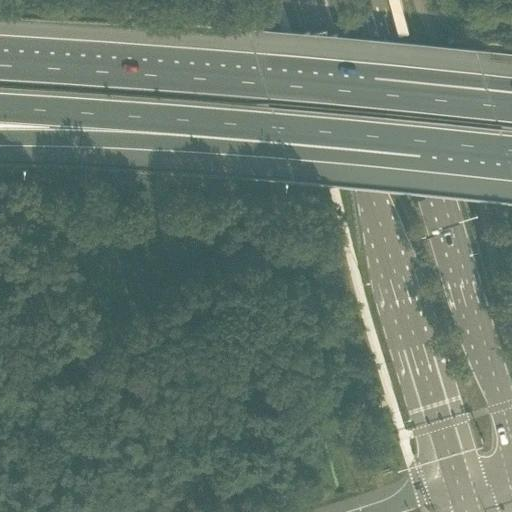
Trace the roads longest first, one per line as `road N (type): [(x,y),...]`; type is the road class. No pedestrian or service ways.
road 1 (motorway): [(511,107),(0,68)]
road 2 (primary): [(306,0),(456,485)]
road 3 (primary): [(511,443),(376,0)]
road 4 (motorway): [(130,114),(511,149)]
road 5 (motorway): [(0,128),(130,114)]
road 6 (motorway): [(0,108),(130,114)]
